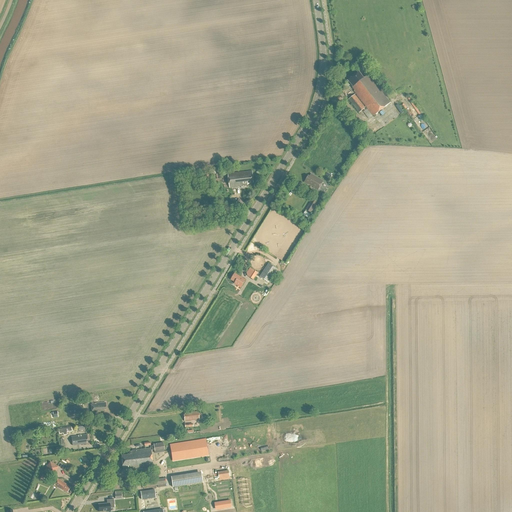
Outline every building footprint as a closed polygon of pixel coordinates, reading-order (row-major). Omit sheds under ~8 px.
[(374,116),(391,103),(368,75),(364,78),(359,72),(348,80),(353,87),(351,88),(366,106),(365,107),(355,94),(349,99),(359,113),(367,107),(374,116)] [(254,183),(252,171),(228,174),(230,188),(244,186),(244,185),(248,185),(248,184),(249,184),(249,183),(254,183)] [(318,191),(323,182),(311,174),(309,177),(308,176),(304,182),(318,191)] [(313,199),(306,210),(313,214),(319,204),(317,203),(318,202),(313,199)] [(269,283),(278,269),(270,263),(260,277),(269,283)] [(253,270),(249,277),(253,280),(258,273),(253,270)] [(242,284),(245,280),(234,274),(233,275),(232,276),(232,277),(230,280),(237,283),(236,285),(240,287),(242,284)] [(104,410),(106,410),(105,403),(91,404),(92,413),(104,412),(104,410)] [(68,415),(83,413),(82,405),(68,407),(68,415)] [(199,414),(198,411),(185,413),(185,415),(184,415),(185,422),(192,421),(192,420),(199,419),(202,418),(202,413),(199,414)] [(55,421),(57,429),(73,426),(72,419),(70,420),(70,421),(62,422),(61,420),(55,421)] [(63,434),(63,436),(67,435),(67,433),(72,432),(71,427),(58,429),(59,434),(63,434)] [(86,442),(87,441),(87,435),(71,437),(72,445),(87,444),(86,442)] [(163,443),(153,444),(153,445),(151,446),(152,450),(154,450),(154,451),(164,450),(163,443)] [(129,471),(153,468),(151,448),(132,451),(132,452),(128,452),(128,455),(121,456),(123,467),(128,466),(129,471)] [(50,463),(46,470),(53,475),(58,467),(50,463)] [(201,472),(171,477),(173,488),(202,483),(201,472)] [(165,478),(142,482),(142,488),(166,484),(165,478)] [(67,492),(70,488),(66,486),(66,485),(57,480),(54,485),(63,491),(63,490),(67,492)] [(154,489),(140,491),(142,500),(156,498),(154,489)] [(110,508),(114,508),(113,499),(107,500),(107,504),(98,504),(99,508),(98,508),(98,510),(99,511),(98,511),(99,511),(106,511),(110,511),(110,508)]
